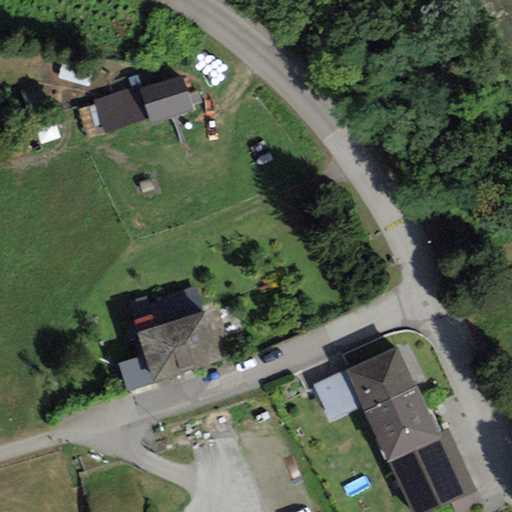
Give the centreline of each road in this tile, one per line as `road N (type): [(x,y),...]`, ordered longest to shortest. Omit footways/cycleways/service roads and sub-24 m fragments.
road 1 (unclassified): [(178,0),(308,102),(372,192),(511,466)]
road 2 (track): [(0,454),(273,362),(419,284)]
